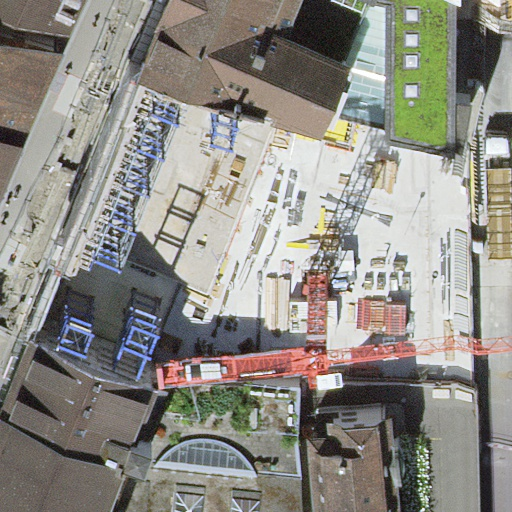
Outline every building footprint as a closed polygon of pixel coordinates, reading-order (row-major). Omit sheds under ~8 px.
[(0,0),(0,2),(63,21),(73,0),(0,0)] [(157,0),(146,25),(336,94),(361,32),(286,2),(286,0),(157,0)] [(286,0),(286,2),(361,32),(336,94),(446,135),(453,0),(286,0)] [(0,99),(26,111),(63,21),(0,2),(0,99)] [(146,25),(33,330),(162,377),(301,380),(441,383),(446,135),(336,94),(146,25)] [(0,165),(26,111),(0,99),(0,165)] [(162,377),(33,330),(0,414),(0,511),(305,511),(301,380),(162,377)] [(393,406),(314,412),(321,511),(401,511),(395,434),(393,406)]
